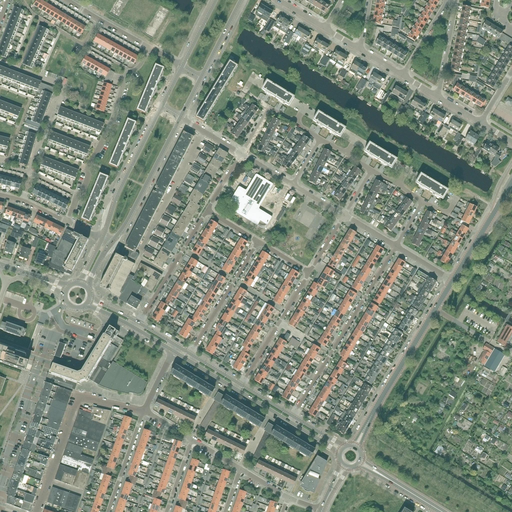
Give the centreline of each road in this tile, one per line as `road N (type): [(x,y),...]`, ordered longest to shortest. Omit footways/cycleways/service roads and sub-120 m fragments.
road 1 (residential): [(395,246),(293,416)]
road 2 (residential): [(68,222),(126,74),(149,48)]
road 3 (residential): [(0,164),(31,173),(58,89),(0,60)]
road 4 (residential): [(0,489),(36,373),(53,331),(63,326)]
road 5 (tertiary): [(368,422),(452,281)]
road 6 (secondary): [(159,107),(102,238)]
road 7 (secondary): [(111,242),(182,120)]
road 8 (residential): [(138,323),(206,210)]
road 9 (residential): [(241,385),(308,272)]
road 10 (residential): [(257,242),(190,354)]
